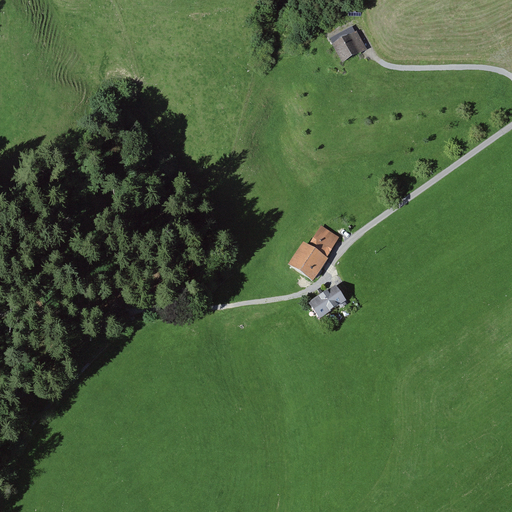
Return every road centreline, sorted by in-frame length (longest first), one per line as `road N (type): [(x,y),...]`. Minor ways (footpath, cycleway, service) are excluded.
road 1 (unclassified): [(511,127),(355,238),(307,294),(139,313)]
road 2 (unclassified): [(372,57),(405,70),(481,68),(511,77)]
road 3 (track): [(139,313),(0,307)]
